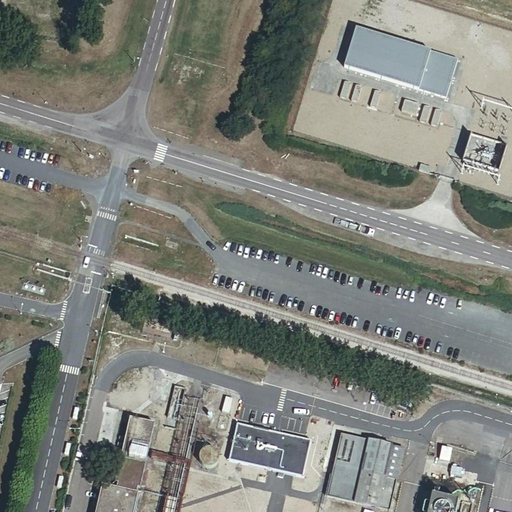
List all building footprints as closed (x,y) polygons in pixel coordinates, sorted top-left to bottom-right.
[(458,60),(355,29),(344,68),(446,99),(458,60)] [(346,100),(351,84),(344,82),(339,98),(346,100)] [(357,103),(362,88),(355,86),(351,102),(357,103)] [(376,109),(381,93),(374,92),(370,107),(376,109)] [(419,105),(404,101),(401,112),(416,116),(419,105)] [(426,124),(430,109),(424,107),(419,122),(426,124)] [(437,128),(442,112),(435,110),(431,126),(437,128)] [(431,168),(420,165),(419,171),(429,174),(431,168)] [(140,486),(154,422),(129,417),(115,481),(117,482),(116,487),(101,483),(94,511),(134,511),(139,492),(136,491),(137,486),(140,486)] [(391,444),(341,433),(327,496),(390,510),(397,478),(384,475),(391,444)] [(404,447),(391,444),(384,475),(397,478),(404,447)] [(453,448),(442,445),(440,455),(450,458),(453,448)] [(456,511),(459,499),(432,492),(427,511),(456,511)] [(240,511),(242,505),(190,493),(186,510),(194,511),(240,511)]
